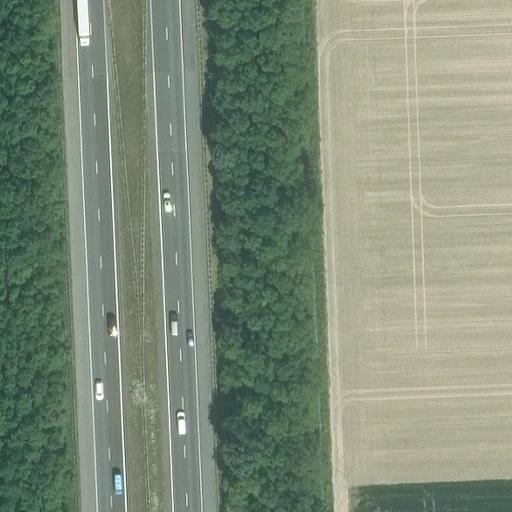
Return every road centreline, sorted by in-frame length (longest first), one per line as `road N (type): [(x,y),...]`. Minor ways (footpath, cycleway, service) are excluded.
road 1 (motorway): [(186,511),(163,0)]
road 2 (motorway): [(88,0),(110,511)]
